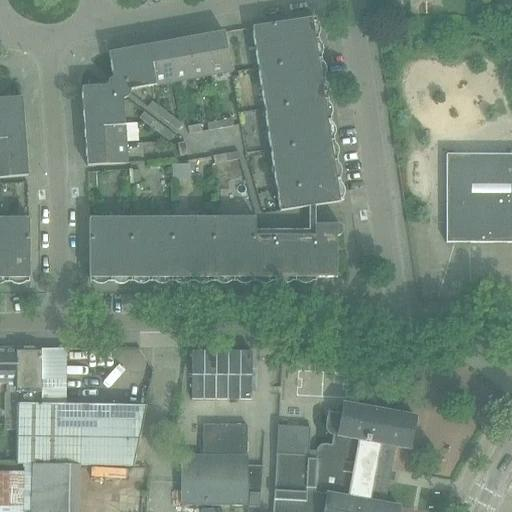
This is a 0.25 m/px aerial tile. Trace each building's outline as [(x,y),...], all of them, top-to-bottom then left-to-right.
[(311,19),(251,28),(257,65),(317,56),(311,19)] [(230,73),(223,33),(204,36),(211,76),(230,73)] [(211,76),(204,36),(185,39),(193,79),(211,76)] [(193,79),(185,39),(166,43),(173,83),(193,79)] [(173,83),(166,43),(147,46),(154,86),(173,83)] [(154,86),(147,46),(108,54),(113,79),(129,91),(154,86)] [(322,93),(317,56),(257,65),(263,102),(322,93)] [(122,100),(107,87),(81,88),(83,128),(124,125),(122,100)] [(328,130),(322,93),(263,102),(268,139),(328,130)] [(0,139),(24,138),(21,98),(0,99),(0,139)] [(151,102),(147,108),(157,116),(161,110),(151,102)] [(171,117),(161,110),(157,116),(167,123),(171,117)] [(153,121),(143,113),(138,119),(149,127),(153,121)] [(182,125),(171,117),(167,123),(177,131),(182,125)] [(231,120),(219,122),(220,129),(233,127),(231,120)] [(163,128),(153,121),(149,127),(159,134),(163,128)] [(220,129),(219,122),(206,124),(208,131),(220,129)] [(125,144),(124,125),(83,128),(85,147),(125,144)] [(187,128),(188,135),(201,133),(200,125),(187,128)] [(173,136),(163,128),(159,134),(169,142),(173,136)] [(333,166),(328,130),(268,139),(274,175),(333,166)] [(0,159),(26,157),(24,138),(0,139),(0,159)] [(187,156),(185,142),(177,144),(179,157),(187,156)] [(127,164),(125,144),(85,147),(86,167),(127,164)] [(238,153),(225,155),(226,162),(239,160),(238,153)] [(226,162),(225,155),(212,157),(213,165),(226,162)] [(0,178),(27,177),(26,157),(0,159),(0,178)] [(339,203),(333,166),(274,175),(276,192),(279,212),(339,203)] [(213,279),(212,218),(171,219),(171,279),(213,279)] [(254,218),(234,218),(212,218),(213,279),(254,279),(254,237),(254,218)] [(28,219),(0,219),(0,279),(29,280),(28,219)] [(130,279),(130,219),(88,219),(88,279),(130,279)] [(171,279),(171,219),(130,219),(130,279),(171,279)] [(313,237),(295,237),(295,279),(336,279),(336,238),(338,237),(339,237),(340,236),(340,235),(341,234),(342,233),(342,232),(342,231),(342,230),(341,229),(340,228),(339,227),(338,226),(337,226),(336,226),(313,226),(313,237)] [(295,237),(254,237),(254,279),(295,279),(295,237)] [(16,349),(0,349),(0,382),(6,383),(6,394),(4,394),(4,431),(15,431),(15,406),(16,349)] [(40,393),(40,349),(16,349),(15,406),(62,406),(62,393),(40,393)] [(251,352),(191,352),(191,400),(251,400),(251,352)] [(362,408),(343,405),(341,415),(328,412),(325,426),(325,428),(325,430),(326,431),(326,432),(327,434),(330,435),(331,436),(333,436),(331,446),(325,445),(322,445),(321,446),(319,446),(318,448),(316,450),(315,452),(315,461),(308,461),(309,429),(277,427),(272,511),(397,511),(398,508),(383,505),(394,447),(409,450),(415,418),(376,410),(378,398),(364,395),(362,408)] [(125,407),(62,406),(15,406),(15,431),(15,465),(23,465),(23,466),(31,467),(78,467),(132,468),(145,407),(125,407)] [(202,426),(202,456),(246,456),(246,426),(202,426)] [(30,511),(31,467),(23,466),(23,473),(0,472),(0,511),(30,511)] [(77,511),(78,467),(31,467),(30,511),(77,511)] [(262,467),(248,467),(248,507),(248,508),(262,508),(262,467)]
